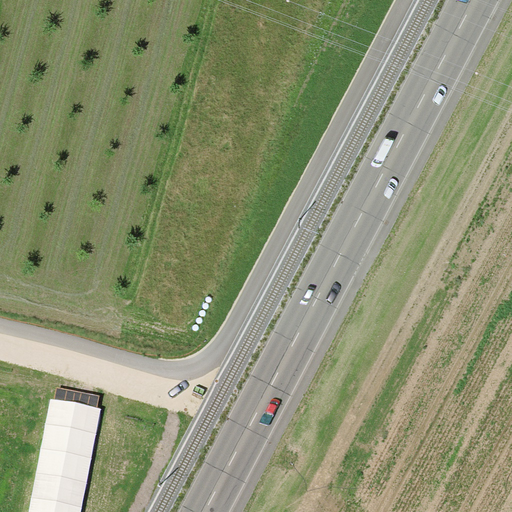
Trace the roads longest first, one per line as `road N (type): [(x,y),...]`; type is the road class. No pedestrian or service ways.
road 1 (unclassified): [(405,0),(206,360),(181,368),(150,364),(0,325)]
road 2 (primary): [(474,0),(203,511)]
